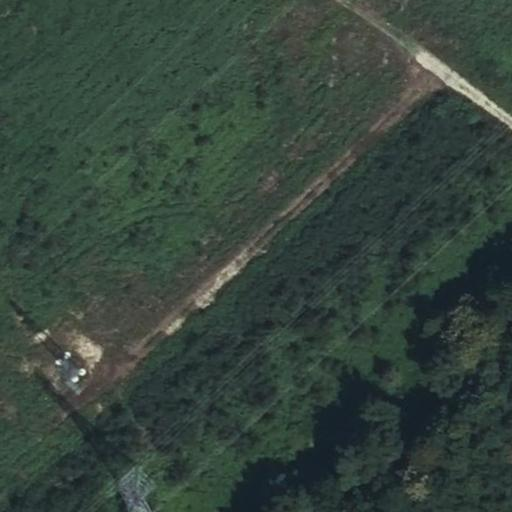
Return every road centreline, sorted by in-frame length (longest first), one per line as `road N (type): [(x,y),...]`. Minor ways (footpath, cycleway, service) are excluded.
road 1 (track): [(23,511),(417,194),(511,139)]
road 2 (track): [(511,126),(332,0)]
